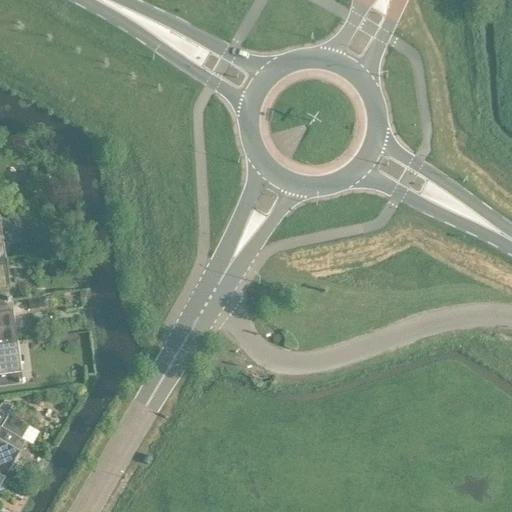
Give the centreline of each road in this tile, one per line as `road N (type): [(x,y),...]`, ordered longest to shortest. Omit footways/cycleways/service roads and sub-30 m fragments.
road 1 (unclassified): [(207,299),(247,339),(290,362),(328,359),(447,318),(511,314)]
road 2 (tertiary): [(83,511),(207,299)]
